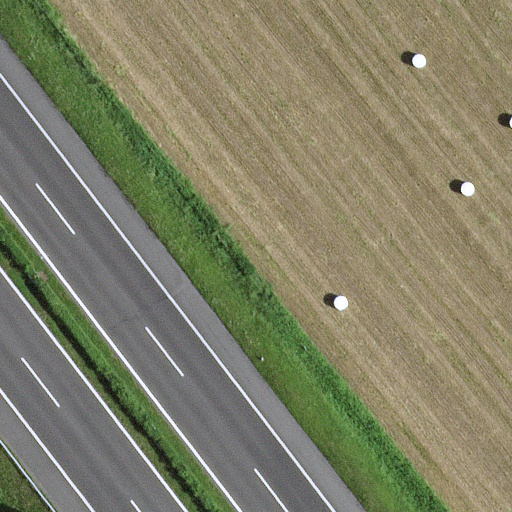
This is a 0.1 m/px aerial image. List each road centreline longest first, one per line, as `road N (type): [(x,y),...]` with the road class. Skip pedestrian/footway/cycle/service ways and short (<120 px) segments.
road 1 (motorway): [(280,511),(0,142)]
road 2 (motorway): [(0,329),(139,511)]
